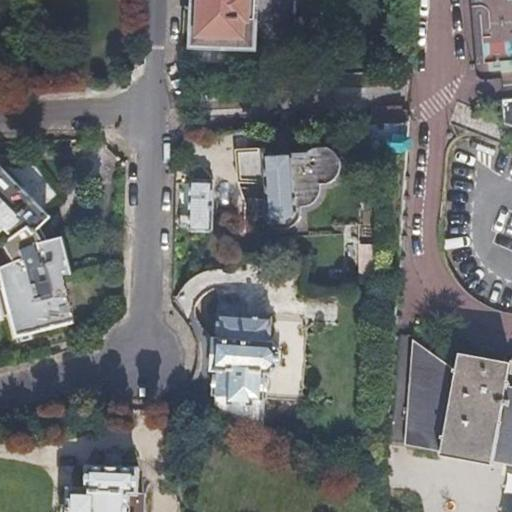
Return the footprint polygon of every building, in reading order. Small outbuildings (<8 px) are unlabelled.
[(196,18),(195,40),(248,43),(249,0),(198,0),(198,18),(196,18)] [(401,83),(401,70),(369,72),(370,84),(401,83)] [(511,100),(503,101),(506,123),(511,125),(511,100)] [(368,119),(399,117),(398,106),(367,107),(368,119)] [(265,152),(235,151),(234,184),(262,188),(262,203),(258,208),(258,221),(261,226),(272,234),(279,234),(289,228),(294,223),(295,210),(309,205),(315,193),(328,194),(333,191),(341,179),(341,173),(334,162),(329,158),(316,158),(311,161),(265,159),(265,152)] [(0,176),(0,244),(4,242),(13,262),(0,268),(0,295),(11,340),(78,323),(55,240),(39,244),(31,228),(41,218),(0,176)] [(192,179),(190,228),(211,229),(213,180),(192,179)] [(85,202),(85,223),(99,223),(98,203),(85,202)] [(227,388),(271,418),(271,391),(304,394),(308,316),(218,310),(217,315),(177,313),(179,314),(182,317),(185,320),(186,322),(188,323),(190,327),(192,330),(193,332),(194,334),(195,336),(195,338),(197,344),(197,348),(198,352),(198,357),(197,361),(197,363),(196,368),(202,371),(224,372),(224,376),(227,376),(227,388)] [(407,444),(446,450),(498,456),(511,457),(511,511),(511,374),(462,367),(416,341),(407,444)] [(511,351),(466,344),(462,367),(511,374),(511,351)] [(498,456),(446,450),(445,454),(497,461),(498,456)] [(70,487),(69,511),(129,511),(130,493),(140,494),(140,467),(89,464),(88,488),(70,487)]
